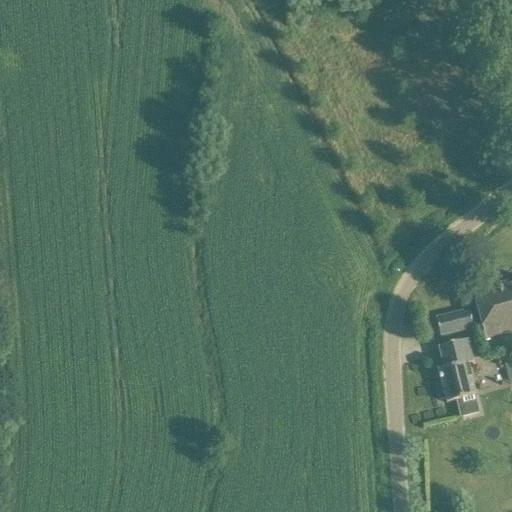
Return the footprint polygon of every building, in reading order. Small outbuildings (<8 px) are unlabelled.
[(424,9),(376,15),(380,45),(428,38),(424,9)] [(377,36),(365,37),(367,53),(379,52),(377,36)] [(511,332),(511,285),(509,286),(508,283),(472,292),(485,340),(504,334),(511,332)] [(440,337),(473,329),(469,311),(436,319),(440,337)] [(444,369),(438,370),(447,403),(456,401),(460,419),(480,414),(476,396),(468,364),(473,363),(468,340),(439,348),(444,369)]
